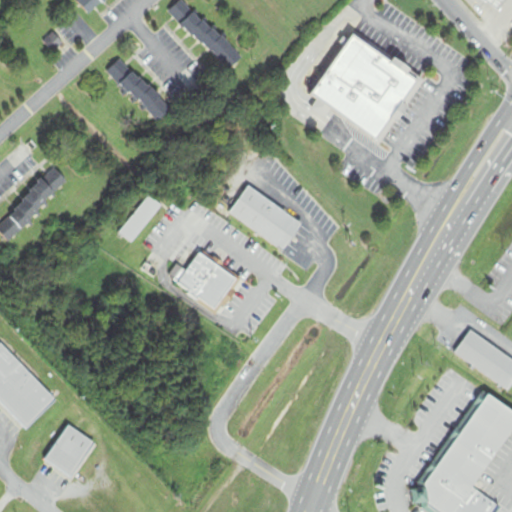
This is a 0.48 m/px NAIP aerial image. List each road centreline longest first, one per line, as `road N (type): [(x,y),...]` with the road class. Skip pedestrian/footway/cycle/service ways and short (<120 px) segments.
road 1 (trunk): [(511,125),(375,346),(308,511)]
road 2 (residential): [(148,0),(0,135)]
